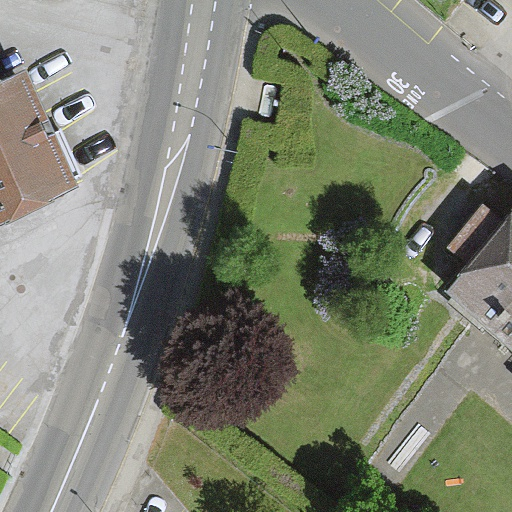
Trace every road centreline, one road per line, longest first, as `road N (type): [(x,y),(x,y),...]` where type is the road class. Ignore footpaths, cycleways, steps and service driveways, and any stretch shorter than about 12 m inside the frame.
road 1 (secondary): [(47,511),(90,424),(163,210),(204,0)]
road 2 (residential): [(511,144),(331,0)]
